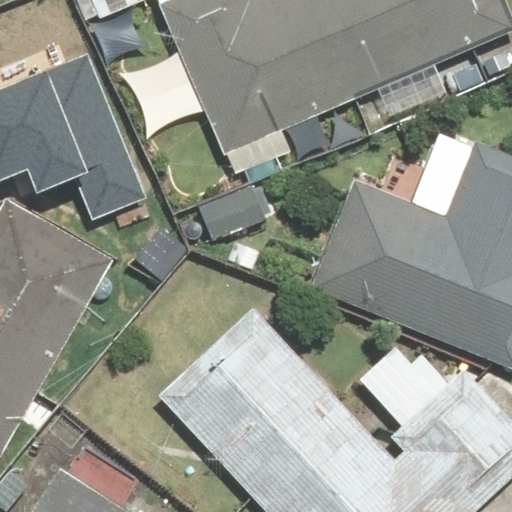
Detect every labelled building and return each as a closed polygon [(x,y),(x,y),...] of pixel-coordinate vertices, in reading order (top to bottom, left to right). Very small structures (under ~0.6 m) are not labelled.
[(87,0),(97,21),(144,0),(87,0)] [(446,61),(511,32),(511,0),(174,0),(172,1),(245,172),(302,148),(293,127),(388,86),(400,115),(459,90),(446,61)] [(0,184),(26,174),(37,202),(72,187),(88,226),(149,202),(89,52),(0,87),(0,184)] [(421,194),(368,173),(321,287),(511,366),(511,154),(448,128),(421,194)] [(0,217),(0,447),(14,454),(121,256),(11,197),(0,217)] [(411,448),(405,454),(264,303),(167,393),(276,511),(485,511),(511,487),(511,406),(473,364),(461,375),(435,348),(422,360),(406,342),(367,378),(408,422),(397,433),(411,448)] [(140,511),(66,467),(38,511),(140,511)]
